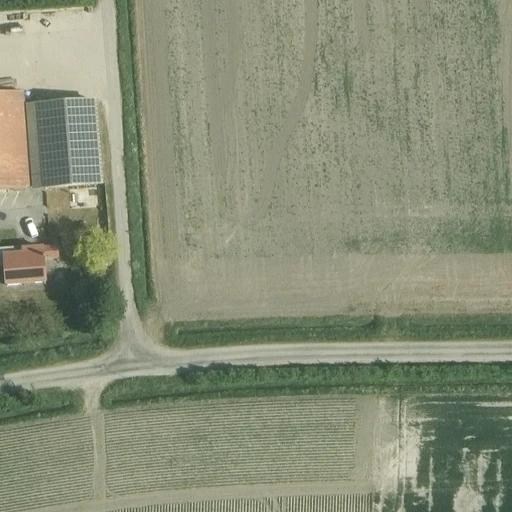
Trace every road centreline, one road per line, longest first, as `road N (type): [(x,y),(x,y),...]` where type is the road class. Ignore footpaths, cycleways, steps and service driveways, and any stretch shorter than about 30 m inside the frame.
road 1 (tertiary): [(130,364),(511,349)]
road 2 (unclassified): [(130,364),(107,0)]
road 3 (tertiary): [(0,389),(130,364)]
